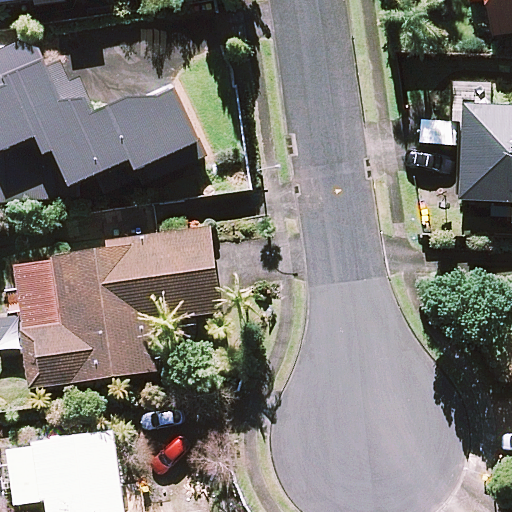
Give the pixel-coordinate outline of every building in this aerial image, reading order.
[(511,0),(489,0),(495,36),(511,33),(511,0)] [(59,97),(38,42),(0,56),(0,205),(98,197),(96,177),(133,163),(136,171),(199,146),(176,87),(92,120),(89,95),(59,97)] [(511,103),(466,102),(462,198),(511,199),(511,103)] [(222,311),(208,231),(13,266),(35,392),(161,369),(153,323),(222,311)] [(123,511),(112,436),(8,450),(15,506),(47,502),(48,511),(123,511)]
